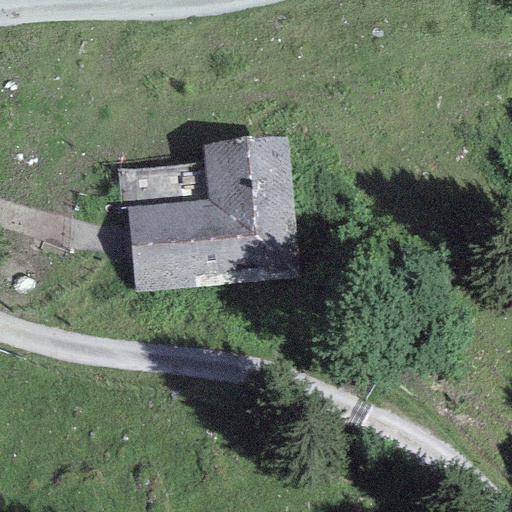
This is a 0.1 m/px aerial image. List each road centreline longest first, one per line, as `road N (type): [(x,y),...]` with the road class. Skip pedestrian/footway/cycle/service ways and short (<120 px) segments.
road 1 (track): [(496,511),(421,423),(356,377),(78,348),(0,323)]
road 2 (track): [(0,9),(47,0),(197,0)]
